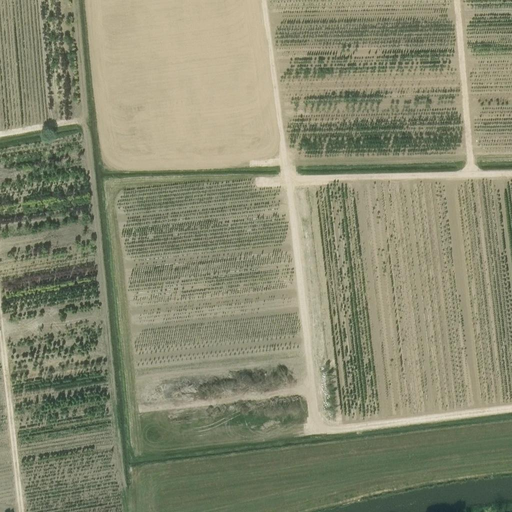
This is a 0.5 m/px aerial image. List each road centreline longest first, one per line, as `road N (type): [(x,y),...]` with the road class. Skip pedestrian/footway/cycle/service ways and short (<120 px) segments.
road 1 (track): [(511,173),(288,182),(261,0)]
road 2 (track): [(288,182),(315,428)]
